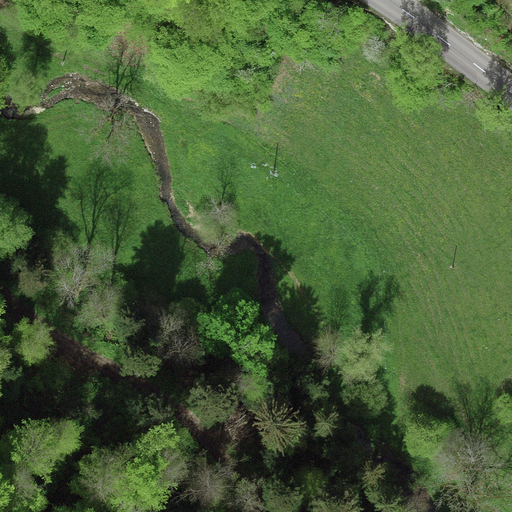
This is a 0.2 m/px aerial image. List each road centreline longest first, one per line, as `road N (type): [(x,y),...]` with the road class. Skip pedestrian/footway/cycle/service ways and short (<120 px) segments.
road 1 (track): [(0,293),(164,402),(225,461),(249,511)]
road 2 (tertiary): [(511,92),(390,0)]
